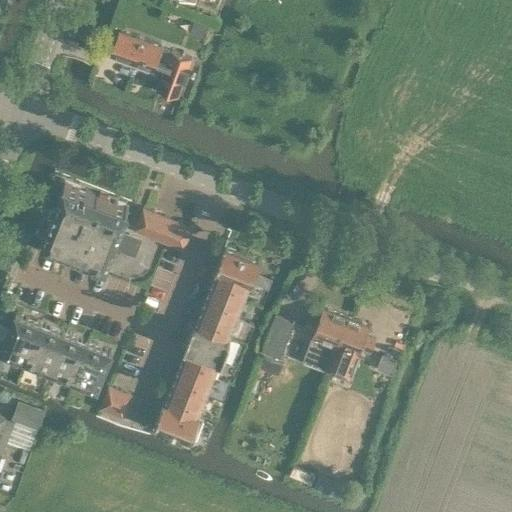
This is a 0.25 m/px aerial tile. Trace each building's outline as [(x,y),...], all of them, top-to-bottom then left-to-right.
[(192,54),(171,47),(171,48),(161,44),(161,43),(119,28),(111,51),(153,66),(155,62),(164,66),(157,86),(178,93),(192,54)] [(129,204),(65,179),(42,235),(106,260),(129,204)] [(155,209),(143,204),(140,211),(153,216),(155,209)] [(159,236),(168,214),(155,209),(153,216),(150,223),(147,231),(159,236)] [(153,216),(140,211),(137,219),(150,223),(153,216)] [(171,240),(180,218),(168,214),(159,236),(171,240)] [(171,240),(184,245),(192,223),(180,218),(171,240)] [(150,223),(137,219),(134,226),(147,231),(150,223)] [(252,276),(251,278),(253,279),(261,257),(224,242),(215,264),(217,265),(218,263),(252,276)] [(244,296),(251,278),(252,276),(218,263),(217,265),(210,282),(244,296)] [(203,302),(236,315),(244,296),(210,282),(203,302)] [(203,302),(195,320),(195,322),(228,335),(229,334),(236,315),(203,302)] [(313,331),(336,340),(347,313),(323,304),(319,314),(310,310),(305,322),(315,326),(313,331)] [(294,318),(276,310),(261,346),(265,347),(280,353),(294,318)] [(41,321),(15,311),(1,348),(27,358),(41,321)] [(347,313),(336,340),(327,366),(350,375),(362,344),(372,348),(376,336),(367,332),(370,322),(347,313)] [(229,334),(228,335),(195,322),(195,320),(194,320),(185,342),(187,343),(187,341),(221,355),(220,355),(222,356),(231,334),(229,334)] [(41,321),(27,358),(49,367),(64,330),(41,321)] [(86,339),(77,335),(64,330),(49,367),(72,376),(86,339)] [(72,376),(97,386),(112,349),(86,339),(72,376)] [(213,374),(220,355),(221,355),(187,341),(187,343),(179,361),(213,374)] [(265,347),(258,364),(278,373),(285,356),(280,353),(265,347)] [(305,365),(326,367),(327,349),(307,347),(305,365)] [(172,381),(205,394),(213,374),(179,361),(172,381)] [(172,381),(165,398),(164,400),(198,414),(198,411),(205,394),(172,381)] [(112,396),(116,385),(109,382),(105,393),(112,396)] [(112,396),(119,399),(124,388),(116,385),(112,396)] [(124,388),(119,399),(127,402),(131,391),(124,388)] [(100,404),(108,407),(112,396),(105,393),(100,404)] [(119,399),(112,396),(108,407),(115,410),(119,399)] [(17,397),(11,413),(38,423),(44,407),(17,397)] [(198,411),(198,414),(164,400),(165,398),(163,398),(154,420),(195,436),(204,414),(198,411)] [(127,402),(119,399),(115,410),(122,413),(127,402)] [(324,410),(321,423),(335,427),(339,414),(324,410)] [(0,455),(1,453),(14,417),(0,412),(0,455)] [(9,466),(6,476),(22,480),(25,470),(9,466)]
